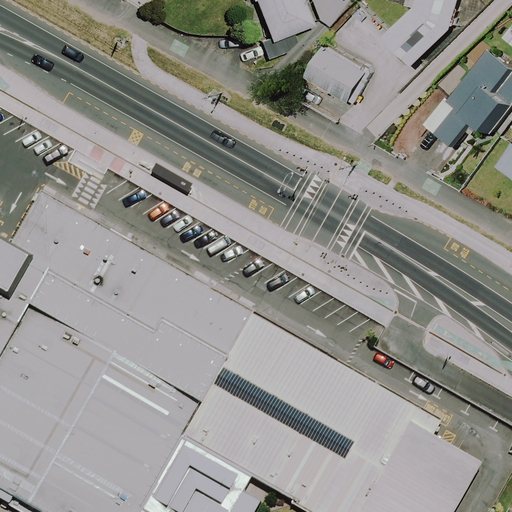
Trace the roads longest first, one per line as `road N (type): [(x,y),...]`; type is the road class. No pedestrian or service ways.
road 1 (trunk): [(0,25),(375,237),(511,327)]
road 2 (residential): [(96,0),(511,231)]
